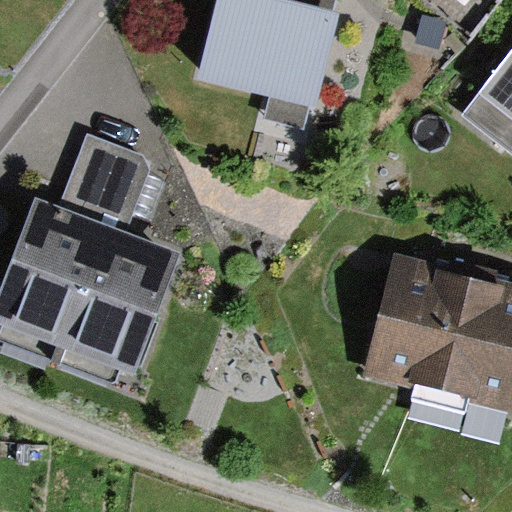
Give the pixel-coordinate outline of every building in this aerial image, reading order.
[(225,0),(209,63),(332,95),(356,0),(225,0)] [(511,23),(486,58),(511,78),(511,23)] [(0,327),(67,352),(107,241),(40,217),(0,327)] [(67,352),(134,376),(174,265),(107,241),(67,352)] [(511,298),(400,271),(375,373),(511,407),(511,405),(511,298)]
